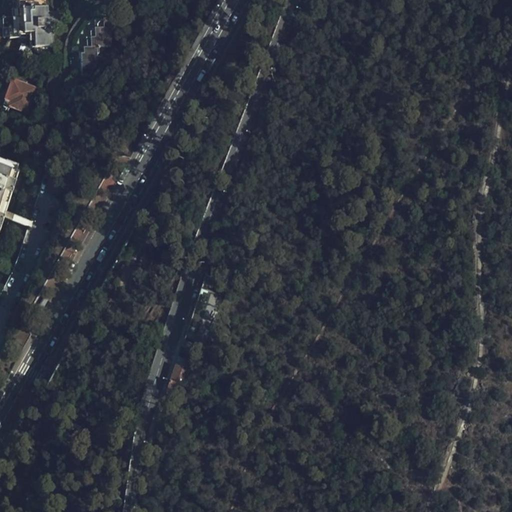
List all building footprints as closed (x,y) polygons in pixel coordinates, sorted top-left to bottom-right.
[(9,0),(9,13),(7,13),(7,20),(0,20),(0,38),(22,38),(22,43),(28,43),(28,49),(47,49),(46,37),(51,31),(53,31),(53,14),(46,15),(45,0),(9,0)] [(104,51),(103,36),(110,29),(103,24),(96,23),(97,33),(87,33),(87,42),(83,42),(83,51),(76,52),(76,58),(73,58),(74,80),(82,80),(89,66),(89,58),(91,58),(91,52),(104,51)] [(27,115),(35,89),(10,81),(2,107),(27,115)] [(0,225),(16,171),(0,165),(0,225)] [(227,291),(205,276),(181,347),(183,348),(198,352),(227,291)] [(178,357),(175,366),(189,372),(193,362),(178,357)] [(175,366),(166,391),(177,396),(189,372),(175,366)] [(161,431),(154,429),(150,442),(155,444),(161,431)]
